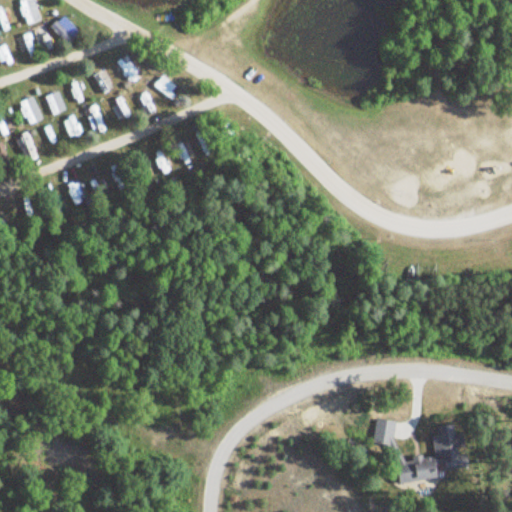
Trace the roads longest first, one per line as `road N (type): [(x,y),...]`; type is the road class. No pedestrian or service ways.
road 1 (residential): [(511,208),(447,239),(340,197),(247,91),(74,0)]
road 2 (residential): [(210,511),(215,459),(235,428),(323,379),(422,367),(511,378)]
